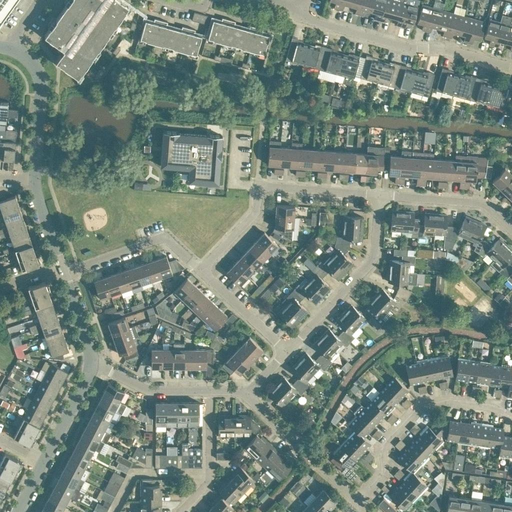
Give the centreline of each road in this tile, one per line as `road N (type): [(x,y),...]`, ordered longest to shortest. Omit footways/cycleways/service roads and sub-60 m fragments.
road 1 (residential): [(354,502),(379,476),(379,449),(416,406),(442,399),(511,421)]
road 2 (unclassified): [(511,67),(407,49),(300,15)]
road 3 (residential): [(285,354),(367,267),(378,195)]
road 4 (residential): [(200,273),(155,242),(59,273)]
road 5 (residential): [(511,234),(475,203),(378,195)]
road 6 (residential): [(32,181),(37,85),(10,48)]
road 7 (residential): [(179,511),(206,483),(206,394)]
road 8 (residential): [(88,364),(147,392),(206,394)]
road 9 (residential): [(378,195),(257,185)]
